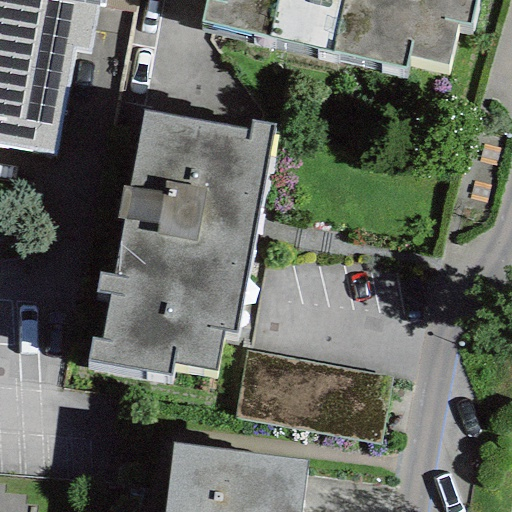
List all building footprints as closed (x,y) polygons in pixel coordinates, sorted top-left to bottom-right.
[(0,0),(0,139),(55,149),(74,43),(88,46),(96,0),(0,0)] [(201,0),(200,9),(404,57),(407,44),(447,53),(458,8),(468,10),(470,0),(201,0)] [(252,118),(143,100),(131,176),(119,174),(114,200),(127,202),(117,262),(100,259),(96,278),(108,280),(100,327),(91,325),(87,350),(168,363),(170,351),(215,358),(222,318),(238,321),(272,110),(254,107),(252,118)] [(244,410),(380,423),(386,362),(250,349),(244,410)] [(295,511),(303,447),(170,432),(170,435),(160,511),(295,511)]
